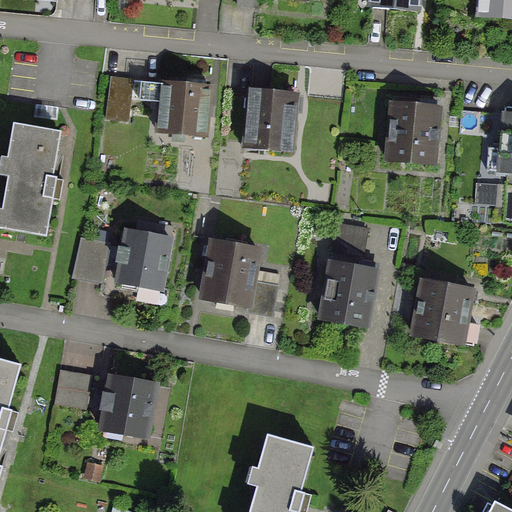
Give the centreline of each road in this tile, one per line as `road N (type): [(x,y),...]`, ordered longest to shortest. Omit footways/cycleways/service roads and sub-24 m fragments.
road 1 (residential): [(0,24),(511,76)]
road 2 (residential): [(0,314),(485,408)]
